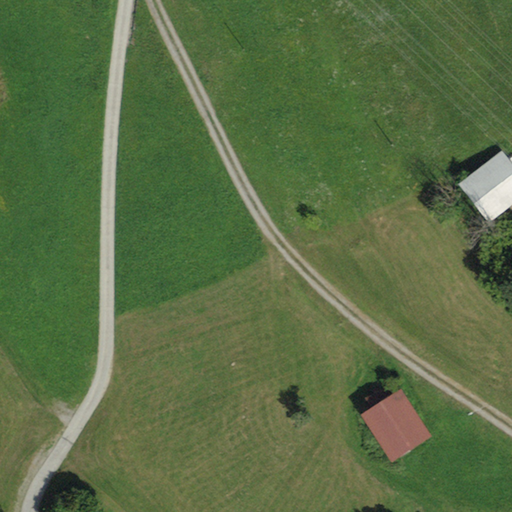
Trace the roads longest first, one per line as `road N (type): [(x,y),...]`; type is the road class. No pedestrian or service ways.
road 1 (track): [(511,428),(354,323),(269,229),(152,0)]
road 2 (unclassified): [(123,0),(108,103),(100,362),(30,511)]
